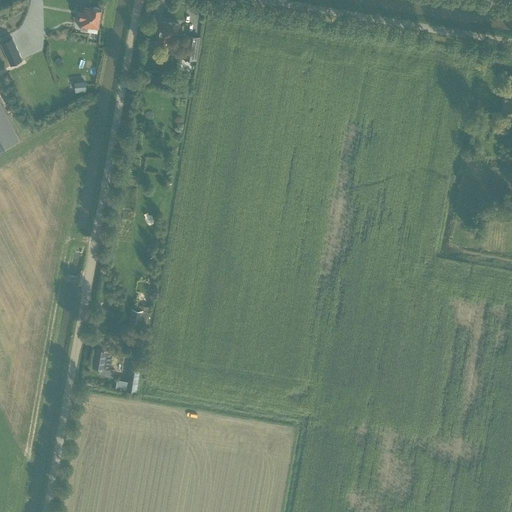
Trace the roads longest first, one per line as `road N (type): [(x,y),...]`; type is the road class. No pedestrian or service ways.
road 1 (unclassified): [(46,511),(139,0)]
road 2 (unclassified): [(256,0),(511,43)]
